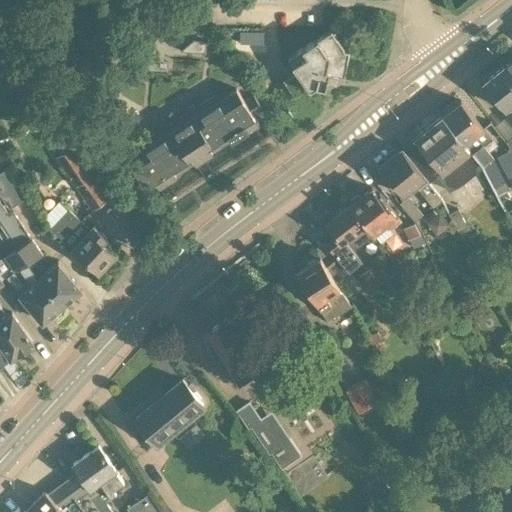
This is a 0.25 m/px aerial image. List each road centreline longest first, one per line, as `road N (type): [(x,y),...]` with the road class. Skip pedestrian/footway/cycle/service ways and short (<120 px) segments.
road 1 (secondary): [(0,461),(190,261),(343,141)]
road 2 (secondary): [(445,62),(379,100),(343,141)]
road 3 (secondary): [(343,141),(392,116),(445,62)]
